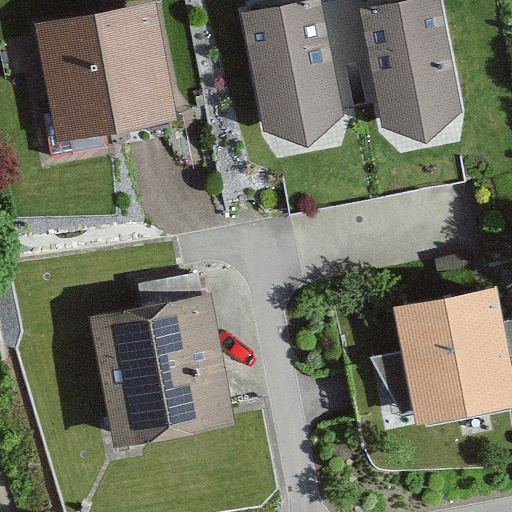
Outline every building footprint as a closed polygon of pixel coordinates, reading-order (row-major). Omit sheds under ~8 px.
[(305,146),(342,116),(318,0),(310,0),(238,16),(261,130),(305,146)] [(424,147),(461,117),(437,0),(433,0),(357,17),(380,131),(424,147)] [(55,143),(175,118),(151,3),(31,27),(55,143)] [(391,308),(415,427),(511,407),(511,341),(501,286),(391,308)] [(113,446),(232,421),(207,298),(88,323),(113,446)]
